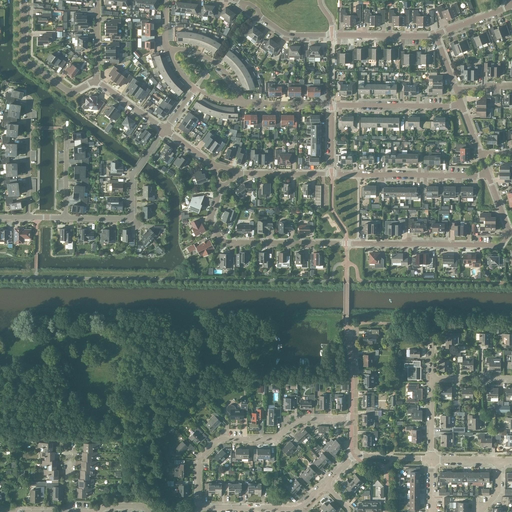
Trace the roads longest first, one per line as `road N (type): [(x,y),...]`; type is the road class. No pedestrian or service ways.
road 1 (residential): [(197,508),(198,459),(219,439),(271,439),(300,418),(355,419)]
road 2 (residential): [(345,243),(221,241),(210,219),(220,188)]
road 3 (residential): [(345,243),(501,244),(509,232)]
road 4 (residential): [(331,173),(488,175)]
road 5 (residential): [(96,80),(67,91),(25,60),(24,0)]
road 6 (residential): [(197,508),(296,509),(324,484)]
road 7 (residential): [(331,105),(462,106)]
road 8 (residential): [(27,216),(28,96)]
